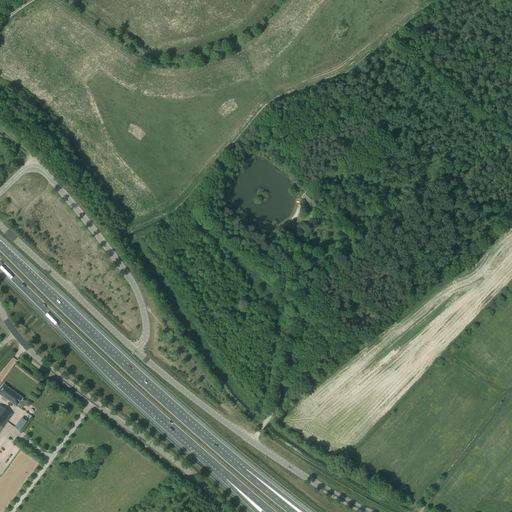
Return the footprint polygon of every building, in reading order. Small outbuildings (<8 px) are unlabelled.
[(302,197),(310,205),(315,199),(308,191),(302,197)] [(14,392),(13,392),(4,386),(0,390),(0,392),(17,405),(21,398),(13,393),(14,392)] [(0,432),(13,414),(0,404),(0,432)] [(21,417),(14,427),(19,431),(26,421),(21,417)] [(0,457),(0,460),(8,466),(19,449),(10,443),(0,457)]
